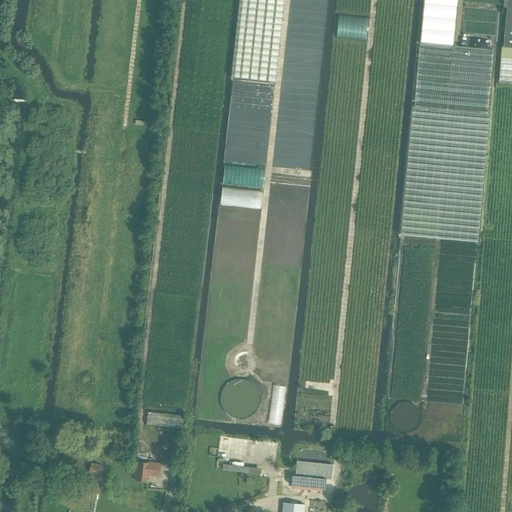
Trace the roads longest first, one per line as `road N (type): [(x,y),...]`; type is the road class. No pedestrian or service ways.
road 1 (track): [(186,0),(136,438)]
road 2 (track): [(373,0),(332,425)]
road 3 (track): [(286,0),(245,372)]
road 4 (track): [(123,130),(138,0)]
road 5 (track): [(502,511),(511,391)]
